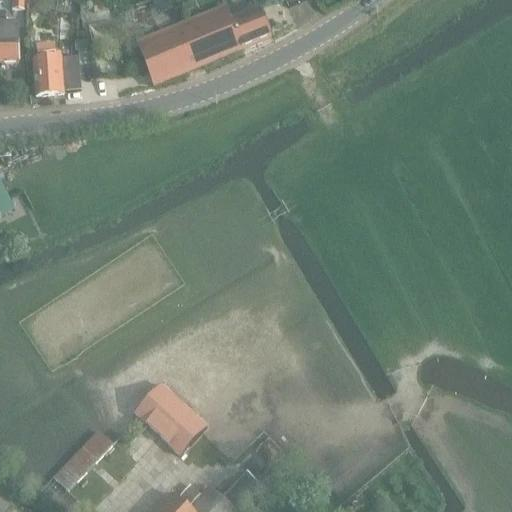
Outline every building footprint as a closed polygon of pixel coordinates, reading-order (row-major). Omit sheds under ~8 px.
[(10,0),(10,12),(25,11),(25,0),(10,0)] [(315,0),(308,0),(296,7),(304,22),(322,12),(315,0)] [(138,44),(154,88),(273,40),(261,10),(231,22),(225,9),(138,44)] [(0,14),(0,65),(19,65),(18,39),(18,28),(6,28),(6,15),(0,14)] [(87,42),(75,43),(75,53),(88,51),(87,42)] [(38,62),(33,63),(36,99),(64,96),(64,94),(81,92),(78,60),(55,61),(54,45),(37,47),(38,62)] [(161,387),(134,416),(138,420),(181,459),(203,436),(208,430),(161,387)] [(65,498),(115,445),(100,431),(50,484),(65,498)] [(247,476),(223,502),(209,488),(201,497),(190,509),(188,511),(173,498),(160,511),(242,511),(263,490),(259,486),(247,476)] [(191,488),(180,500),(190,509),(201,497),(191,488)]
